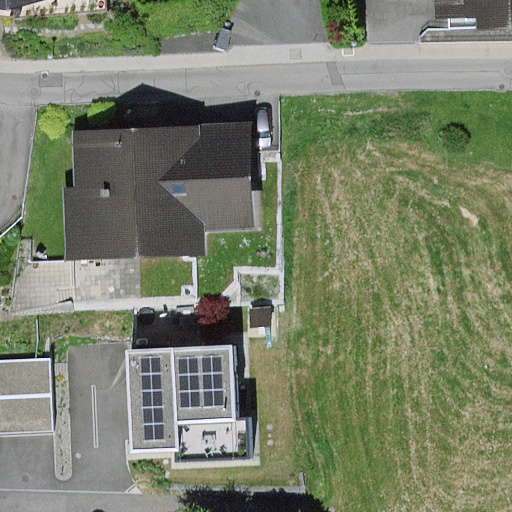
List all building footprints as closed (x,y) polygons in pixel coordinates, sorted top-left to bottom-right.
[(0,0),(0,10),(12,12),(10,0),(0,0)] [(10,0),(12,12),(53,0),(10,0)] [(511,0),(435,0),(436,21),(450,21),(450,29),(511,28),(511,0)] [(252,126),(73,133),(75,189),(63,189),(65,261),(209,256),(208,231),(256,229),(252,126)] [(238,419),(235,347),(129,351),(133,452),(177,450),(177,463),(252,460),(250,418),(238,419)] [(0,435),(55,433),(52,360),(0,362),(0,435)]
